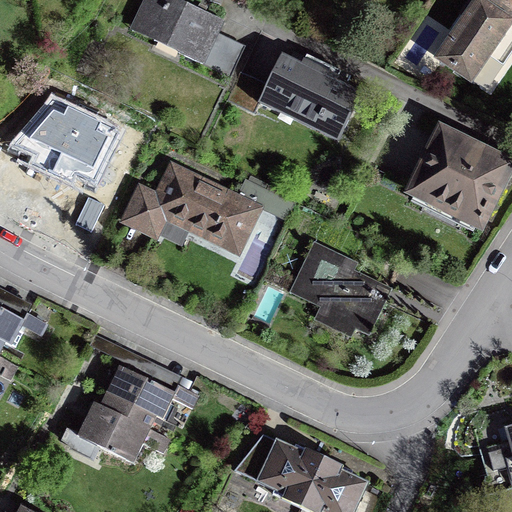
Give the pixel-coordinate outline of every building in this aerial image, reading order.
[(175,0),(146,0),(132,31),(230,78),(244,48),(216,35),(222,22),(175,0)] [(440,59),(470,80),(496,44),(510,54),(511,50),(511,26),(495,14),(504,0),(470,0),(461,14),(467,18),(440,59)] [(280,113),(282,108),(315,124),(317,119),(343,132),(361,96),(335,83),(337,79),(304,63),(302,67),(282,57),(268,85),(259,103),(280,113)] [(259,103),(268,85),(241,72),(227,101),(254,114),(259,103)] [(54,100),(15,144),(37,155),(33,163),(72,182),(76,173),(95,182),(119,131),(54,100)] [(480,224),(508,166),(442,134),(413,192),(480,224)] [(250,177),(240,197),(251,202),(248,207),(173,170),(158,201),(141,192),(127,221),(154,234),(164,215),(237,250),(258,206),(265,193),(268,186),(250,177)] [(258,206),(284,218),(291,205),(265,193),(258,206)] [(104,205),(89,198),(76,224),(91,231),(104,205)] [(384,285),(354,271),(357,266),(313,245),(292,289),(323,303),(319,312),(369,336),(388,298),(379,294),(384,285)] [(0,308),(23,321),(27,315),(32,306),(0,289),(0,308)] [(0,352),(5,344),(10,347),(21,326),(23,321),(0,308),(0,352)] [(21,326),(41,337),(46,326),(27,315),(23,321),(21,326)] [(121,362),(119,366),(174,394),(177,388),(182,378),(95,336),(90,347),(121,362)] [(0,376),(10,382),(18,368),(0,358),(0,376)] [(149,432),(150,431),(156,416),(163,419),(172,399),(174,394),(119,366),(111,382),(115,384),(110,394),(133,405),(126,420),(149,432)] [(197,397),(177,388),(174,394),(172,399),(193,409),(197,401),(197,397)] [(162,454),(169,440),(150,431),(149,432),(126,420),(133,405),(110,394),(106,392),(99,406),(93,403),(89,411),(93,413),(89,421),(85,419),(77,437),(77,438),(99,448),(133,464),(142,444),(162,454)] [(480,450),(487,476),(485,477),(485,497),(511,489),(511,425),(504,428),(508,443),(480,450)] [(273,490),(271,494),(301,508),(324,458),(305,449),(303,454),(263,435),(245,458),(264,467),(260,477),(257,482),(273,490)] [(99,448),(77,438),(71,449),(94,459),(99,448)] [(264,467),(245,458),(239,466),(260,477),(264,467)] [(343,467),(324,458),(301,508),(309,511),(353,511),(367,484),(341,472),(343,467)]
